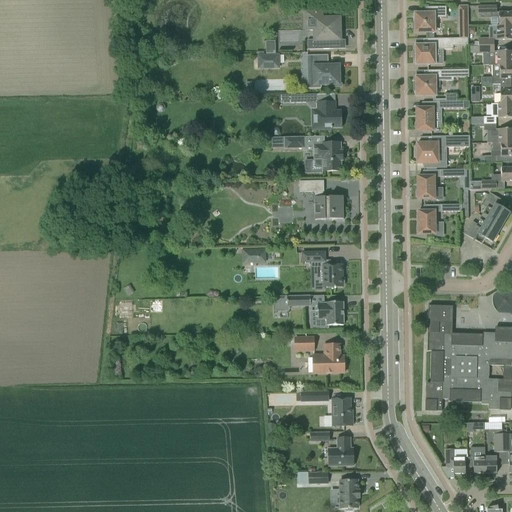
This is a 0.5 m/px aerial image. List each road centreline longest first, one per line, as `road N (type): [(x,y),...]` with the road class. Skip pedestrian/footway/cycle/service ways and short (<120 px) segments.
road 1 (tertiary): [(385,284),(380,0)]
road 2 (tertiary): [(440,511),(388,417),(385,284)]
road 3 (residential): [(511,244),(481,287),(385,284)]
